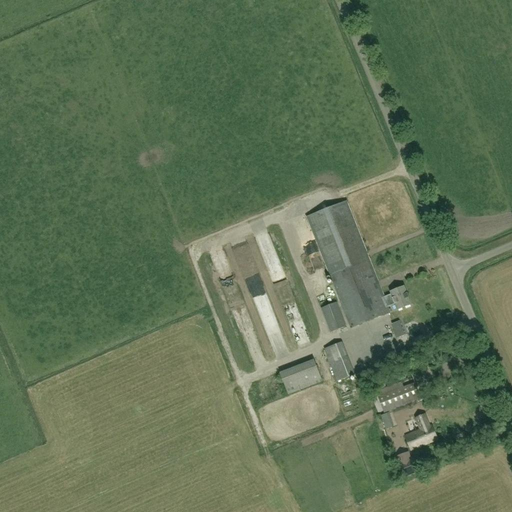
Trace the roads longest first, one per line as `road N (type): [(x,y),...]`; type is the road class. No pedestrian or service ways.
road 1 (unclassified): [(451,269),(339,0)]
road 2 (unclassified): [(511,414),(451,269)]
